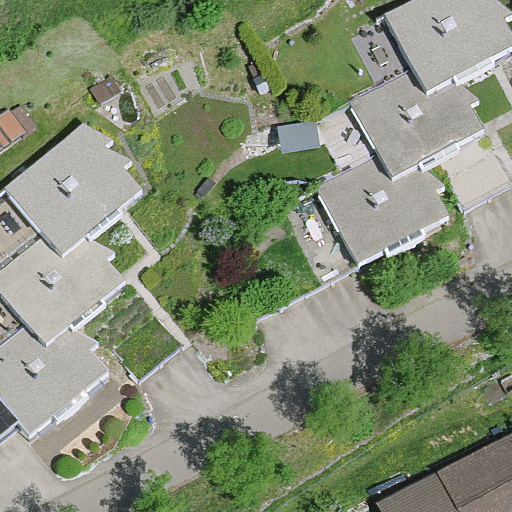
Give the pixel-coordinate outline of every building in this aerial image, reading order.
[(423,0),(386,21),(414,71),(427,94),(453,80),(511,48),(511,42),(502,25),(511,19),(488,1),(489,0),(423,0)] [(414,71),(350,106),(378,158),(392,183),(420,168),(487,132),(472,104),(479,100),(453,80),(427,94),(414,71)] [(83,127),(7,191),(45,234),(64,258),(85,240),(142,192),(123,170),(133,162),(106,150),(113,141),(83,127)] [(445,178),(462,212),(511,185),(511,184),(495,152),(445,178)] [(378,158),(318,190),(331,216),(359,267),(452,219),(436,190),(443,186),(420,168),(392,183),(378,158)] [(322,287),(359,267),(331,216),(295,236),(322,287)] [(45,234),(0,271),(0,291),(27,324),(46,347),(69,328),(125,281),(107,260),(114,254),(85,240),(64,258),(45,234)] [(253,324),(322,287),(295,236),(226,274),(253,324)] [(154,319),(113,353),(139,384),(180,351),(154,319)] [(27,324),(0,346),(0,403),(20,427),(31,440),(110,374),(91,351),(99,344),(69,328),(46,347),(27,324)] [(0,444),(14,432),(20,427),(0,403),(0,444)] [(511,511),(511,431),(375,500),(380,511),(511,511)]
